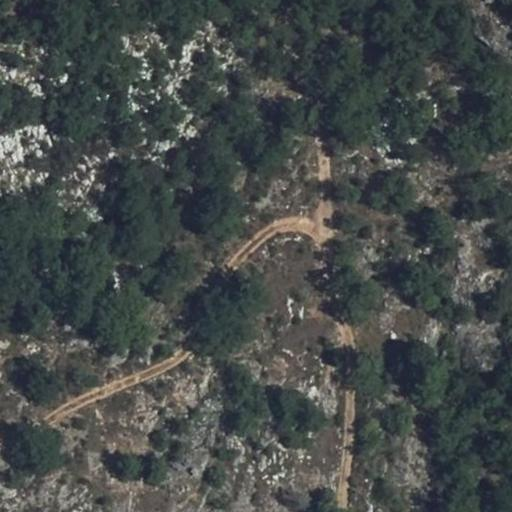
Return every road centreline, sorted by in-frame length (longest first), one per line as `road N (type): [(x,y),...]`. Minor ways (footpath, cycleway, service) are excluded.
road 1 (track): [(0,438),(22,436),(175,362),(263,228),(293,222),(324,229)]
road 2 (track): [(357,511),(366,391),(324,229)]
road 3 (track): [(324,229),(308,0)]
